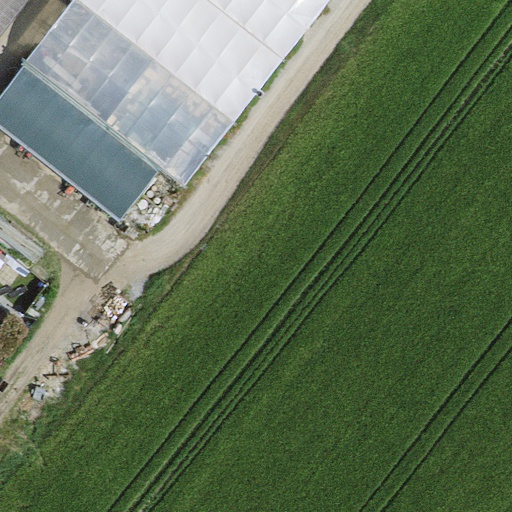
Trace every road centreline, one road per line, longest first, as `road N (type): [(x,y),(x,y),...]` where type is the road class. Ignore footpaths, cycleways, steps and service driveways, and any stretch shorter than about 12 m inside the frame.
road 1 (track): [(353,0),(164,238),(114,243),(0,152)]
road 2 (track): [(79,214),(55,324),(0,410)]
